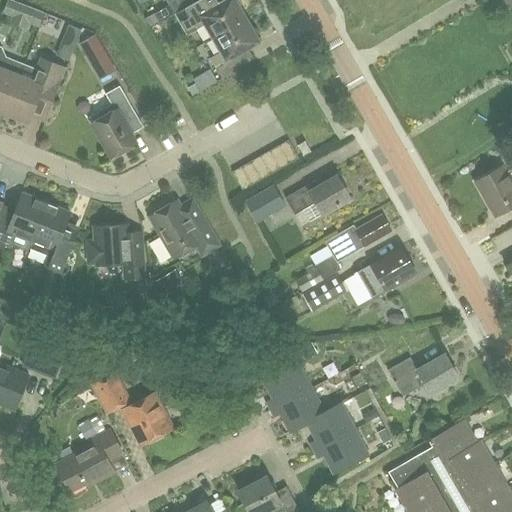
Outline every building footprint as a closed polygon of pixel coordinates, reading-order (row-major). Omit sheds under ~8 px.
[(166,0),(174,14),(181,10),(198,0),(197,0),(166,0)] [(206,0),(198,0),(181,10),(193,30),(204,24),(213,38),(245,19),(240,10),(242,6),(238,0),(226,0),(211,9),(206,0)] [(171,29),(186,21),(180,11),(165,19),(171,29)] [(250,28),(245,19),(213,38),(221,52),(209,59),(221,79),(244,66),(237,54),(258,42),(257,40),(259,36),(255,28),(250,28)] [(0,111),(5,114),(24,66),(8,59),(4,49),(0,47),(0,111)] [(66,68),(57,65),(51,63),(49,68),(39,64),(37,71),(24,66),(5,114),(28,123),(41,90),(55,96),(66,68)] [(189,87),(206,97),(212,86),(195,77),(189,87)] [(134,112),(119,86),(105,94),(111,105),(102,110),(106,116),(93,124),(112,157),(135,144),(121,119),(134,112)] [(289,163),(299,158),(288,139),(279,145),(289,163)] [(311,151),(305,140),(297,145),(303,155),(311,151)] [(280,168),(289,163),(279,145),(270,150),(280,168)] [(271,174),(280,168),(270,150),(260,155),(271,174)] [(261,179),(271,174),(260,155),(251,161),(261,179)] [(252,184),(261,179),(251,161),(241,166),(252,184)] [(242,190),(252,184),(241,166),(232,171),(242,190)] [(495,216),(511,206),(511,182),(502,166),(475,182),(495,216)] [(321,214),(349,198),(336,176),(322,184),(319,178),(284,198),(294,215),(315,203),(321,214)] [(273,184),(244,201),(257,223),(286,206),(273,184)] [(32,241),(46,204),(22,194),(9,225),(0,221),(0,248),(10,252),(15,241),(19,239),(20,236),(32,241)] [(176,201),(149,217),(174,258),(196,245),(202,255),(219,245),(201,215),(189,223),(176,201)] [(78,232),(65,227),(70,214),(46,204),(32,241),(42,245),(41,248),(44,254),(47,255),(44,262),(46,267),(62,274),(78,232)] [(380,214),(356,229),(353,225),(324,241),(337,263),(390,231),(380,214)] [(127,225),(93,227),(94,241),(91,241),(87,246),(88,259),(93,263),(96,263),(96,265),(127,263),(128,279),(144,278),(142,250),(129,251),(127,225)] [(508,250),(511,247),(511,227),(499,234),(508,250)] [(400,247),(357,272),(371,298),(414,273),(400,247)] [(511,256),(503,262),(511,277),(511,256)] [(316,269),(296,282),(302,292),(323,280),(316,269)] [(346,291),(337,274),(302,294),(312,311),(346,291)] [(397,334),(362,355),(371,369),(406,349),(397,334)] [(53,378),(63,354),(33,342),(24,366),(53,378)] [(429,394),(457,377),(444,353),(416,369),(408,357),(387,369),(402,395),(423,383),(429,394)] [(268,402),(271,409),(311,388),(297,362),(257,382),(258,384),(264,381),(273,399),(268,402)] [(0,403),(14,410),(28,377),(0,365),(0,403)] [(107,412),(128,401),(114,374),(92,385),(107,412)] [(323,412),(311,388),(271,409),(275,415),(280,413),(289,430),(284,433),(284,434),(307,422),(324,414),(323,412)] [(140,446),(177,426),(176,424),(169,428),(152,395),(159,392),(158,390),(121,410),(122,412),(124,410),(142,443),(139,444),(140,446)] [(340,403),(323,412),(324,414),(307,422),(316,440),(310,443),(314,450),(353,429),(340,403)] [(511,494),(507,486),(480,440),(476,442),(470,433),(465,430),(460,421),(427,441),(431,447),(388,472),(403,497),(401,502),(407,511),(511,511),(511,502),(510,499),(511,494)] [(106,460),(120,452),(108,429),(91,438),(94,443),(55,464),(70,491),(98,476),(99,480),(113,472),(106,460)] [(367,455),(353,429),(314,450),(317,457),(323,454),(332,471),(326,474),(327,476),(367,455)] [(266,511),(299,511),(289,493),(278,499),(266,475),(237,490),(248,511),(265,511),(266,511)] [(189,504),(180,509),(181,511),(227,511),(226,509),(221,511),(211,511),(206,502),(192,510),(189,504)]
